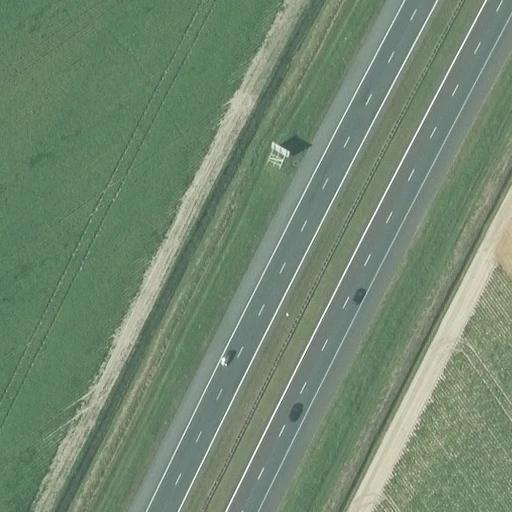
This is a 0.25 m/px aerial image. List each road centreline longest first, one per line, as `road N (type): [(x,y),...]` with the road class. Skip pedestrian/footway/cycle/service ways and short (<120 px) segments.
road 1 (motorway): [(241,511),(501,0)]
road 2 (motorway): [(419,0),(162,511)]
